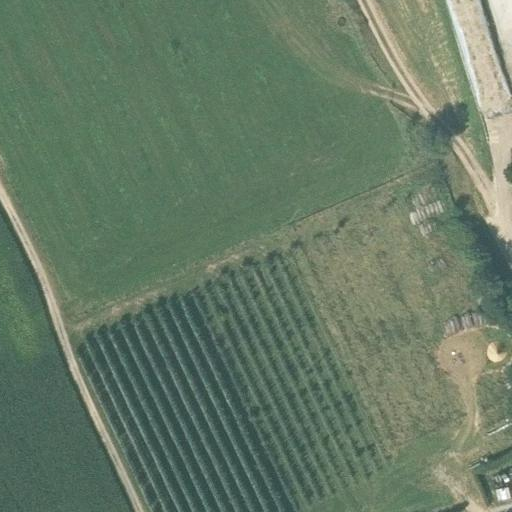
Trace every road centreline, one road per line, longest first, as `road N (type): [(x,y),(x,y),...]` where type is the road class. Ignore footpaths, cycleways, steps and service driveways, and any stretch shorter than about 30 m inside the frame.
road 1 (track): [(0,190),(137,511)]
road 2 (track): [(508,223),(392,62),(359,0)]
